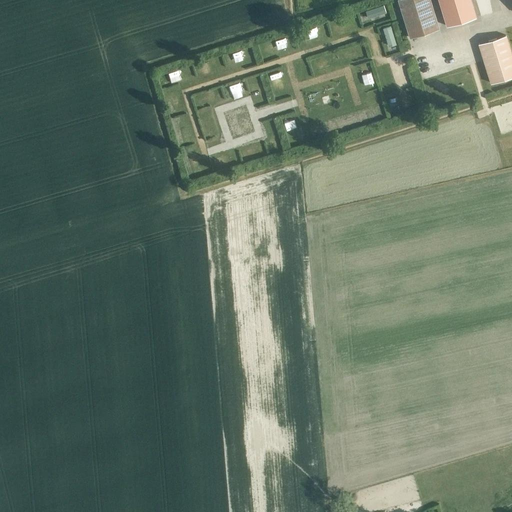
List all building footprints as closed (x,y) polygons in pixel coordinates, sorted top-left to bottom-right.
[(439,28),(430,0),(398,0),(410,37),(439,28)] [(470,0),(438,0),(446,26),(476,17),(470,0)] [(386,13),(384,4),(365,9),(368,18),(386,13)] [(397,43),(391,24),(383,27),(388,45),(397,43)] [(491,84),(511,77),(511,57),(505,36),(478,44),(491,84)]
